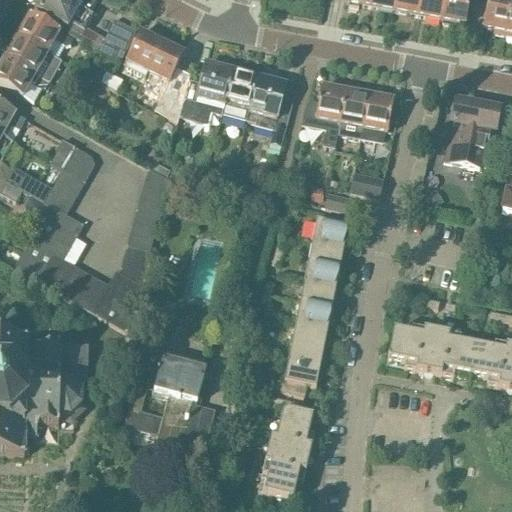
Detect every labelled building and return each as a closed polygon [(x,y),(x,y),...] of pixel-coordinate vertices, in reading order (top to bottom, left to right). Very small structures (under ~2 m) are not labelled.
[(96,54),(97,52),(122,65),(135,38),(110,25),(101,42),(84,32),(92,19),(90,18),(99,2),(94,0),(41,0),(34,12),(51,22),(49,27),(96,54)] [(358,13),(359,9),(370,11),(372,0),(347,0),(346,7),(349,7),(348,11),(358,13)] [(393,16),(396,0),(372,0),(370,11),(393,16)] [(396,0),(393,16),(417,20),(420,0),(396,0)] [(445,0),(420,0),(417,20),(441,25),(445,0)] [(445,0),(441,25),(465,29),(470,0),(445,0)] [(504,39),(504,37),(511,3),(511,0),(488,0),(483,32),(494,34),(493,37),(504,39)] [(30,19),(25,28),(22,28),(17,37),(19,39),(18,41),(49,58),(56,45),(64,51),(70,49),(74,44),(30,19)] [(126,66),(148,77),(163,47),(141,36),(126,66)] [(61,65),(49,58),(18,41),(13,49),(12,49),(7,51),(5,54),(5,61),(6,61),(5,62),(36,80),(43,67),(53,72),(58,70),(61,65)] [(191,79),(178,73),(185,58),(163,47),(148,77),(170,87),(165,96),(168,97),(157,119),(177,130),(179,124),(189,85),(191,79)] [(49,87),(36,80),(5,62),(0,71),(0,88),(32,107),(40,93),(46,92),(49,87)] [(224,111),(234,76),(206,68),(200,88),(189,85),(179,124),(207,132),(211,118),(221,121),(222,119),(224,111)] [(108,92),(114,80),(106,75),(100,87),(108,92)] [(234,76),(224,111),(222,119),(247,126),(258,82),(234,76)] [(123,85),(114,80),(108,92),(117,97),(123,85)] [(270,148),(281,151),(292,112),(281,109),(287,90),(258,82),(247,126),(254,128),(253,130),(273,135),(270,148)] [(325,88),(325,92),(321,91),(318,109),(308,107),(302,131),(325,136),(322,151),(334,153),(337,140),(337,138),(345,96),(335,94),(335,90),(325,88)] [(369,101),(345,96),(337,138),(337,140),(360,145),(369,101)] [(382,149),(384,138),(386,138),(393,105),(369,101),(360,145),(382,149)] [(25,124),(0,109),(0,140),(12,147),(25,124)] [(448,151),(445,166),(452,168),(480,174),(488,134),(493,135),(497,117),(457,109),(453,127),(460,129),(455,152),(448,151)] [(0,183),(11,190),(15,192),(22,181),(13,176),(13,175),(0,167),(12,147),(0,140),(0,183)] [(49,168),(62,176),(68,167),(76,153),(62,145),(49,168)] [(278,159),(281,151),(270,148),(268,156),(278,159)] [(91,162),(76,153),(68,167),(90,180),(95,171),(91,162)] [(82,194),(90,180),(68,167),(62,176),(60,181),(82,194)] [(151,176),(166,184),(170,176),(155,168),(151,176)] [(148,174),(143,192),(166,198),(170,187),(166,184),(151,176),(148,174)] [(378,206),(383,186),(354,180),(349,199),(378,206)] [(60,181),(52,195),(74,207),(82,194),(60,181)] [(15,192),(11,190),(0,183),(0,198),(15,207),(22,196),(15,192)] [(226,198),(257,207),(261,193),(230,185),(226,198)] [(163,210),(166,198),(143,192),(140,203),(163,210)] [(322,193),(310,192),(309,205),(321,206),(322,193)] [(429,215),(443,207),(435,194),(422,203),(429,215)] [(67,221),(74,207),(52,195),(44,209),(48,211),(49,212),(67,221)] [(324,213),(351,219),(354,205),(328,199),(324,213)] [(37,230),(48,211),(44,209),(29,200),(23,209),(27,224),(37,230)] [(140,203),(136,215),(160,221),(163,210),(140,203)] [(511,204),(511,205),(505,204),(501,222),(511,224),(511,204)] [(288,210),(286,218),(297,221),(299,213),(288,210)] [(11,278),(46,298),(65,266),(84,231),(67,221),(49,212),(11,278)] [(157,233),(160,221),(136,215),(133,226),(157,233)] [(316,225),(312,245),(344,251),(348,231),(316,225)] [(133,226),(130,238),(154,244),(157,233),(133,226)] [(150,256),(154,244),(130,238),(127,249),(150,256)] [(340,271),(344,251),(312,245),(308,265),(340,271)] [(277,247),(275,256),(282,258),(285,250),(277,247)] [(127,249),(124,261),(147,268),(150,256),(127,249)] [(275,256),(272,268),(279,271),(282,258),(275,256)] [(147,270),(147,268),(124,261),(120,272),(144,279),(147,270)] [(336,291),(340,271),(308,265),(304,285),(336,291)] [(86,278),(75,272),(65,266),(46,298),(57,304),(67,310),(77,316),(126,344),(136,307),(141,291),(116,284),(115,285),(109,291),(96,284),(86,278)] [(143,283),(150,285),(154,272),(147,270),(144,279),(143,283)] [(119,276),(116,284),(141,291),(143,283),(144,279),(120,272),(119,276)] [(332,312),(336,291),(304,285),(300,305),(332,312)] [(266,287),(264,295),(272,298),(274,289),(266,287)] [(272,298),(264,295),(260,310),(268,312),(272,298)] [(438,314),(439,306),(425,304),(424,311),(438,314)] [(328,332),(332,312),(300,305),(296,325),(328,332)] [(454,317),(456,310),(445,307),(443,315),(454,317)] [(511,328),(511,320),(489,316),(488,324),(511,328)] [(324,352),(328,332),(296,325),(292,346),(324,352)] [(255,326),(253,335),(261,337),(263,328),(255,326)] [(471,381),(476,352),(460,349),(461,342),(411,333),(410,339),(393,335),(387,365),(405,368),(403,374),(453,383),(454,378),(471,381)] [(253,335),(250,345),(250,347),(257,349),(261,337),(253,335)] [(0,461),(24,462),(25,444),(25,443),(36,443),(37,430),(58,431),(58,426),(72,426),(85,414),(86,354),(26,352),(27,344),(0,343),(0,461)] [(288,366),(320,372),(324,352),(292,346),(288,366)] [(511,352),(494,349),(493,355),(476,352),(471,381),(487,384),(486,390),(511,394),(511,352)] [(209,440),(208,440),(209,435),(210,435),(216,416),(195,410),(205,375),(164,363),(165,357),(146,351),(123,430),(157,440),(153,453),(157,459),(176,465),(181,449),(204,456),(209,440)] [(316,392),(320,372),(288,366),(284,386),(307,391),(316,392)] [(307,391),(284,386),(277,384),(275,395),(304,402),(307,391)] [(303,409),(273,402),(271,410),(284,413),(279,432),(273,431),(262,480),(267,481),(263,498),(292,505),(296,488),(302,490),(314,441),(308,439),(312,422),(300,419),(303,409)] [(226,480),(202,472),(195,497),(219,504),(226,480)]
